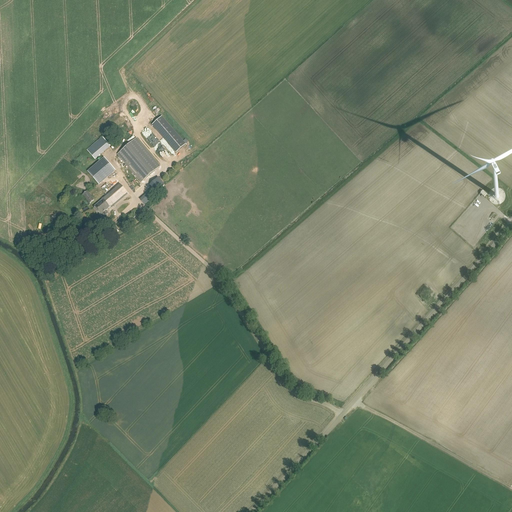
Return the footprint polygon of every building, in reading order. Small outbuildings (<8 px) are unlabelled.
[(162,117),(152,125),(176,153),(186,144),(162,117)] [(110,147),(102,137),(87,150),(95,160),(110,147)] [(160,167),(136,139),(117,155),(141,183),(160,167)] [(106,158),(89,172),(100,184),(116,170),(106,158)] [(128,194),(119,184),(102,198),(103,199),(93,207),(100,216),(101,215),(103,218),(108,213),(106,211),(110,207),(111,209),(128,194)] [(94,200),(87,192),(83,195),(89,204),(94,200)] [(189,300),(195,297),(192,291),(185,295),(189,300)]
